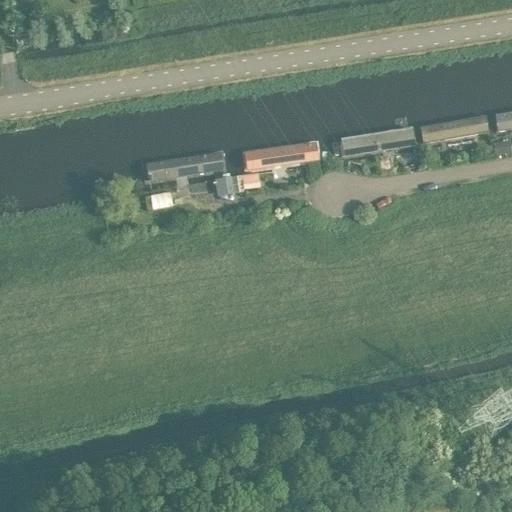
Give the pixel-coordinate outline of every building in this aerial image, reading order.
[(511,125),(511,109),(496,112),(499,128),(511,125)] [(487,129),(484,113),(420,124),(423,140),(487,129)] [(413,142),(411,126),(341,136),(344,152),(413,142)] [(510,139),(495,141),(497,154),(511,152),(510,139)] [(317,155),(315,141),(245,150),(246,164),(317,155)] [(429,149),(431,162),(440,160),(438,148),(429,149)] [(424,149),(416,150),(419,166),(426,165),(424,149)] [(149,181),(222,170),(220,154),(147,165),(149,181)] [(259,186),(258,175),(241,178),(243,189),(259,186)] [(234,195),(232,181),(215,183),(217,197),(234,195)] [(170,192),(152,194),(153,206),(172,204),(170,192)]
